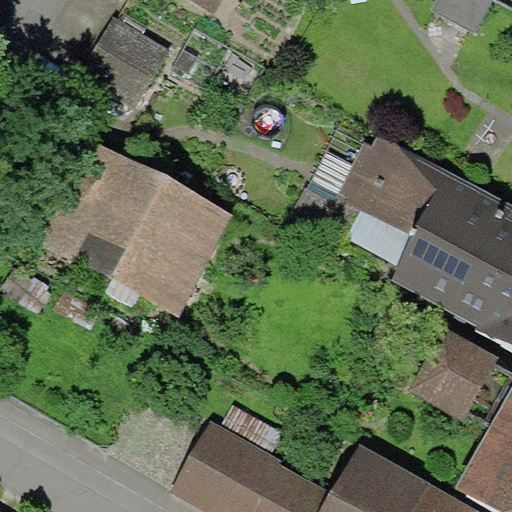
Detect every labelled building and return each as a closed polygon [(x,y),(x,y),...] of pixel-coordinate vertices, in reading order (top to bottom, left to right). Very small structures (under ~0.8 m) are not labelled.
[(216,0),(172,0),(207,19),(216,0)] [(162,53),(106,21),(72,80),(130,115),(162,53)] [(342,243),(395,268),(428,208),(511,256),(511,218),(370,142),(367,151),(359,147),(330,201),(298,194),(282,229),(333,253),(342,243)] [(170,325),(222,221),(76,145),(22,248),(170,325)] [(511,362),(511,256),(428,208),(395,268),(383,289),(511,362)] [(471,436),(506,370),(435,335),(405,396),(471,436)] [(511,511),(511,382),(449,499),(466,511),(511,511)] [(451,511),(349,455),(320,499),(197,436),(163,497),(190,511),(451,511)]
